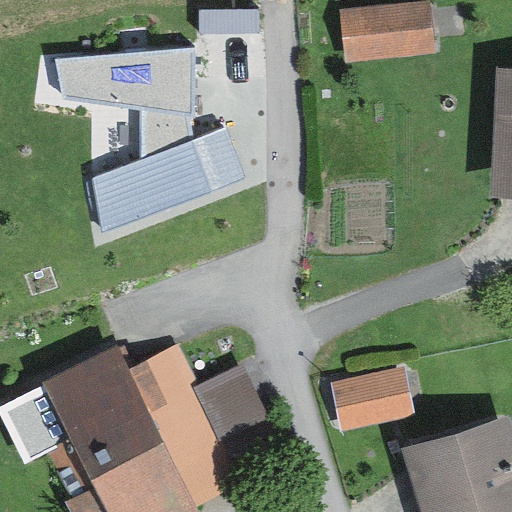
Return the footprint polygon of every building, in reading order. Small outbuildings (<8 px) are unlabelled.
[(343,9),(348,60),(427,52),(422,1),(343,9)] [(192,141),(191,48),(58,61),(62,92),(146,103),(145,158),(96,177),(104,227),(241,175),(225,129),(192,141)] [(511,189),(511,64),(492,64),(485,188),(511,189)] [(125,365),(114,344),(43,381),(97,484),(66,500),(72,511),(205,511),(198,498),(239,477),(169,342),(125,365)] [(408,416),(399,369),(332,382),(340,429),(408,416)] [(511,511),(511,434),(506,417),(405,449),(425,511),(511,511)]
